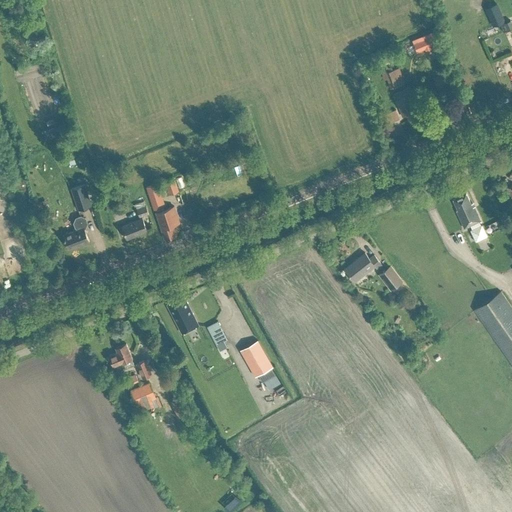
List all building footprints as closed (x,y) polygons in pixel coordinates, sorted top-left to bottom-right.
[(504,20),(497,3),(485,8),(493,25),(504,20)] [(502,31),(511,27),(511,23),(510,19),(500,24),(502,31)] [(434,30),(412,39),(414,44),(417,51),(425,47),(426,49),(431,47),(430,45),(439,41),(436,35),(434,30)] [(387,63),(396,59),(393,51),(384,55),(387,63)] [(391,87),(403,82),(398,67),(393,69),(391,65),(383,69),(382,69),(385,78),(388,77),(391,87)] [(433,76),(439,90),(457,83),(451,69),(433,76)] [(402,116),(404,115),(407,114),(411,124),(419,121),(417,117),(421,116),(410,87),(393,94),(402,116)] [(62,124),(43,130),(45,139),(65,132),(62,124)] [(175,178),(165,181),(169,193),(178,190),(175,178)] [(92,204),(84,183),(71,187),(78,209),(92,204)] [(162,218),(168,237),(176,234),(173,223),(179,221),(174,206),(164,209),(163,206),(165,205),(158,183),(147,186),(154,209),(156,208),(157,211),(156,211),(159,219),(162,218)] [(464,227),(480,220),(472,202),(471,203),(466,193),(453,199),(458,209),(456,210),(464,227)] [(44,199),(37,202),(39,208),(47,206),(44,199)] [(112,199),(105,201),(107,207),(113,206),(112,199)] [(146,205),(137,208),(139,216),(149,213),(146,205)] [(77,227),(78,228),(64,234),(69,248),(89,241),(84,227),(85,226),(87,222),(85,217),(81,215),(76,217),(74,221),(76,226),(77,227)] [(498,226),(505,221),(501,216),(495,221),(498,226)] [(127,238),(147,230),(142,218),(122,225),(127,238)] [(481,223),(470,228),(475,240),(487,234),(481,223)] [(111,237),(116,246),(121,244),(116,235),(111,237)] [(493,256),(496,261),(506,256),(503,251),(493,256)] [(376,267),(381,263),(374,254),(369,257),(364,252),(344,267),(354,281),(374,265),(376,267)] [(401,278),(389,263),(377,272),(389,287),(401,278)] [(364,276),(369,279),(373,274),(368,270),(364,276)] [(474,309),(511,364),(511,307),(500,291),(474,309)] [(182,332),(198,324),(183,295),(167,303),(182,332)] [(241,349),(256,375),(274,365),(259,339),(241,349)] [(126,342),(115,347),(117,351),(109,354),(114,366),(122,362),(124,368),(134,364),(131,358),(132,358),(126,342)] [(142,376),(150,372),(145,359),(137,363),(142,376)] [(157,401),(149,381),(131,388),(139,409),(157,401)]
